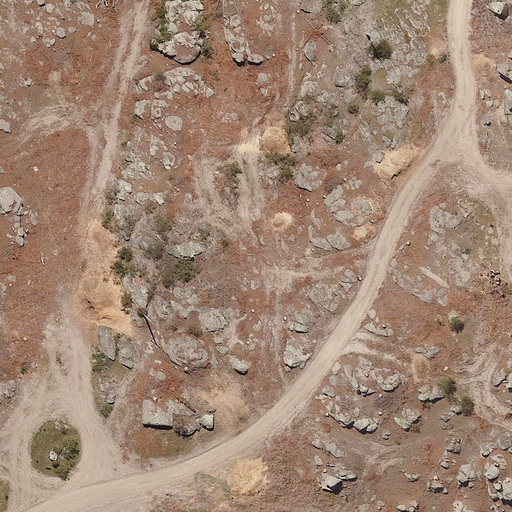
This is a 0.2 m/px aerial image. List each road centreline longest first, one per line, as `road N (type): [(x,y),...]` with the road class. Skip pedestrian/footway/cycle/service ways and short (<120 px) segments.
road 1 (track): [(50,511),(209,461),(273,425),(314,377),(363,303),(400,207),(457,121),(468,89),(458,33),(464,0)]
road 2 (track): [(84,495),(100,453),(77,353),(79,266)]
